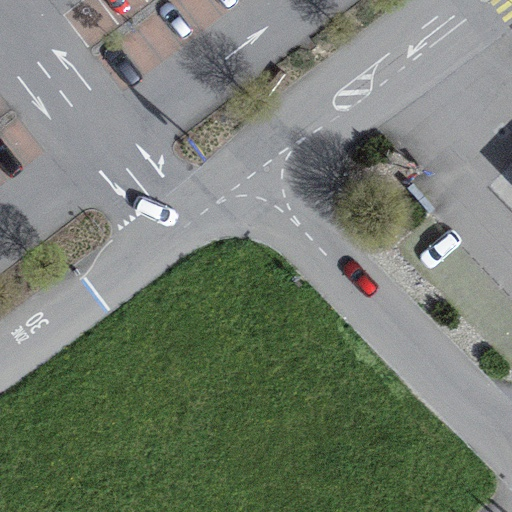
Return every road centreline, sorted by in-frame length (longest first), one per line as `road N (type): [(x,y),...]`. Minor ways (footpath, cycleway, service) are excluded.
road 1 (residential): [(247,177),(511,456)]
road 2 (residential): [(247,177),(0,358)]
road 3 (residential): [(476,0),(247,177)]
